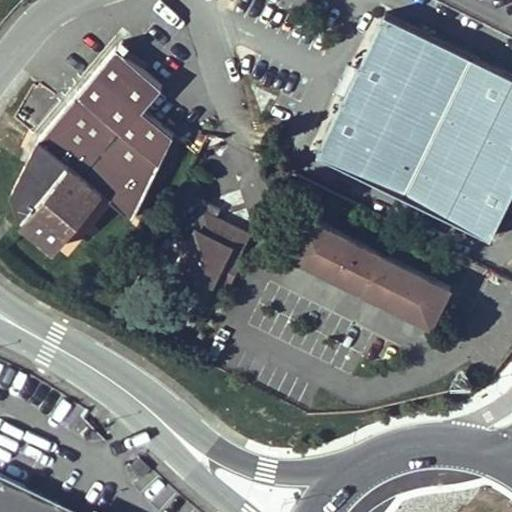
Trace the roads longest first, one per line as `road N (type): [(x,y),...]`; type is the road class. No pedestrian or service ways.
road 1 (unclassified): [(173,430),(138,399),(0,317)]
road 2 (unclassified): [(351,467),(309,474),(233,462),(173,430)]
road 3 (primary): [(497,449),(413,440),(351,467)]
